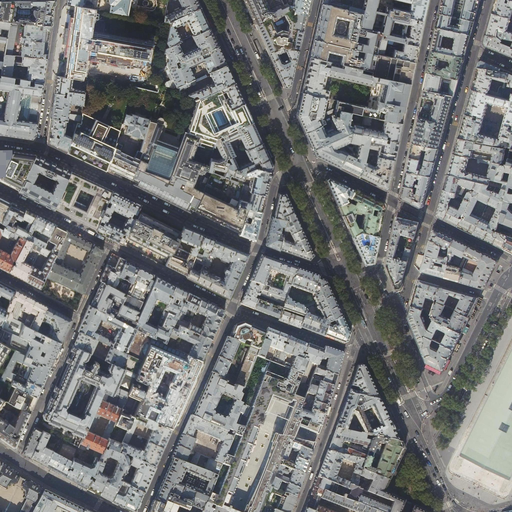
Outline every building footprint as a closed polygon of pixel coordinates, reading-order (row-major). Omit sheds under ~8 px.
[(0,0),(0,20),(10,22),(17,22),(24,23),(51,26),(53,13),(54,0),(0,0)] [(127,15),(129,0),(109,0),(109,4),(110,4),(109,12),(127,15)] [(196,0),(177,0),(182,8),(167,15),(167,13),(165,14),(164,21),(168,22),(171,20),(200,7),(196,0)] [(285,0),(243,0),(247,9),(254,25),(286,10),(285,0)] [(285,0),(286,10),(291,8),(294,13),(306,15),(309,0),(285,0)] [(408,17),(423,21),(425,9),(427,0),(321,0),(321,4),(356,12),(359,13),(361,14),(358,27),(370,30),(374,13),(384,15),(380,32),(380,33),(379,38),(386,39),(387,39),(402,43),(404,31),(406,24),(408,17)] [(455,0),(442,0),(442,3),(439,14),(452,17),(455,0)] [(480,1),(477,0),(455,0),(452,17),(457,18),(474,22),(477,13),(480,1)] [(511,1),(508,0),(495,0),(495,5),(492,14),(510,18),(511,11),(511,1)] [(321,4),(319,13),(315,33),(311,50),(309,57),(372,71),(375,54),(379,38),(380,33),(380,32),(370,30),(358,27),(361,14),(359,13),(357,18),(354,17),(356,12),(321,4)] [(93,9),(83,7),(74,5),(67,59),(65,78),(72,79),(83,80),(88,47),(93,48),(93,50),(148,61),(151,42),(96,32),(96,33),(89,32),(93,9)] [(205,17),(200,7),(171,20),(174,27),(181,24),(181,25),(183,24),(183,23),(187,21),(193,35),(209,28),(209,27),(206,19),(205,17)] [(291,8),(286,10),(254,25),(260,38),(267,53),(280,47),(298,51),(300,43),(303,30),(306,15),(294,13),(291,8)] [(451,25),(452,17),(439,14),(438,21),(437,28),(451,31),(454,32),(456,22),(455,21),(454,24),(453,23),(452,25),(451,25)] [(511,32),(507,31),(510,18),(492,14),(489,25),(486,35),(502,38),(511,40),(511,32)] [(408,17),(406,24),(410,25),(409,32),(404,31),(402,43),(417,46),(421,31),(423,21),(408,17)] [(472,31),(474,22),(457,18),(456,22),(454,32),(471,35),(472,31)] [(10,22),(0,20),(0,68),(2,69),(0,76),(12,77),(13,64),(28,66),(26,80),(29,80),(34,81),(43,83),(45,69),(46,59),(21,56),(12,55),(4,54),(3,61),(0,60),(0,42),(6,43),(10,22)] [(174,27),(171,20),(168,22),(170,22),(164,48),(177,42),(180,41),(174,27)] [(12,55),(17,22),(10,22),(6,43),(4,54),(12,55)] [(49,40),(51,26),(24,23),(24,28),(23,37),(21,37),(21,42),(23,42),(22,51),(21,51),(21,56),(46,59),(49,40)] [(214,38),(209,28),(193,35),(191,36),(196,47),(195,48),(195,47),(184,52),(184,53),(187,60),(218,46),(214,38)] [(450,37),(451,31),(437,28),(434,39),(432,51),(446,54),(447,48),(442,47),(441,45),(443,37),(445,36),(450,37)] [(471,35),(454,32),(451,31),(450,37),(454,38),(455,39),(454,48),(452,49),(447,48),(446,54),(464,58),(468,45),(471,35)] [(501,43),(502,38),(486,35),(485,35),(484,40),(483,43),(485,46),(501,53),(511,57),(511,43),(511,47),(501,43)] [(383,55),(386,39),(379,38),(375,54),(383,55)] [(402,43),(387,39),(386,44),(397,46),(397,48),(391,47),(390,51),(393,52),(392,57),(414,62),(415,59),(416,52),(417,46),(402,43)] [(182,53),(177,42),(164,48),(163,53),(166,53),(168,58),(166,65),(162,67),(160,67),(159,73),(166,70),(187,60),(184,53),(182,53)] [(218,46),(187,60),(166,70),(171,81),(174,88),(194,79),(189,67),(197,64),(198,66),(204,64),(208,73),(226,64),(222,55),(218,46)] [(290,87),(294,68),(298,51),(280,47),(267,53),(273,66),(283,88),(290,87)] [(464,58),(446,54),(432,51),(429,62),(427,73),(458,80),(461,70),(464,58)] [(383,55),(375,54),(372,71),(371,76),(376,77),(410,84),(412,73),(414,62),(392,57),(383,55)] [(372,71),(309,57),(308,62),(301,93),(326,99),(329,87),(328,86),(324,84),(324,80),(330,81),(331,81),(332,76),(368,85),(374,86),(375,82),(376,77),(371,76),(372,71)] [(477,68),(509,74),(509,72),(488,64),(481,61),(478,62),(477,64),(477,68)] [(230,74),(226,64),(208,73),(213,84),(187,95),(195,98),(194,101),(219,89),(234,82),(230,74)] [(26,80),(12,77),(0,76),(2,69),(0,68),(0,134),(32,139),(35,135),(36,131),(39,110),(42,90),(43,83),(34,81),(33,86),(31,85),(31,84),(29,83),(29,80),(26,80)] [(509,74),(477,68),(474,78),(471,89),(500,98),(500,97),(503,88),(505,89),(509,74)] [(456,89),(458,80),(427,73),(426,80),(424,90),(454,96),(456,89)] [(71,88),(72,79),(65,78),(56,76),(55,86),(54,93),(83,97),(84,90),(72,89),(73,88),(72,88),(71,88)] [(376,77),(375,82),(381,84),(376,108),(379,109),(377,118),(383,120),(401,123),(407,96),(410,84),(376,77)] [(196,84),(194,79),(174,88),(180,92),(184,91),(185,89),(196,84)] [(234,82),(219,89),(221,93),(225,92),(228,100),(227,100),(228,102),(226,103),(229,110),(244,103),(239,92),(234,82)] [(511,94),(511,92),(511,90),(505,89),(503,88),(500,97),(500,98),(471,89),(468,101),(464,114),(483,120),(488,102),(507,108),(503,125),(511,127),(511,126),(511,94)] [(224,98),(223,96),(221,93),(219,89),(194,101),(190,113),(192,113),(193,112),(200,115),(196,125),(189,122),(190,121),(187,120),(184,131),(199,136),(196,145),(200,146),(202,137),(206,138),(205,144),(209,145),(208,149),(213,150),(214,145),(215,139),(252,122),(250,116),(245,106),(244,103),(229,110),(226,103),(224,98)] [(448,116),(454,96),(424,90),(420,108),(416,124),(444,132),(448,116)] [(50,118),(66,121),(77,123),(81,124),(82,118),(82,116),(68,113),(69,103),(82,105),(83,97),(54,93),(52,106),(50,118)] [(326,99),(301,93),(299,101),(296,115),(300,123),(304,133),(320,125),(318,120),(318,119),(319,119),(320,118),(321,118),(321,117),(322,116),(322,115),(332,117),(336,118),(337,118),(339,110),(364,116),(372,117),(377,118),(379,109),(376,108),(361,105),(361,106),(337,101),(336,107),(325,105),(326,99)] [(349,124),(348,124),(349,119),(355,120),(354,122),(362,124),(364,116),(339,110),(337,118),(336,118),(332,120),(336,129),(327,134),(325,134),(323,130),(321,125),(320,125),(304,133),(307,140),(312,150),(350,132),(360,134),(361,127),(353,125),(353,126),(350,125),(349,124)] [(81,124),(77,123),(72,137),(66,153),(72,155),(92,165),(105,171),(107,168),(116,141),(120,131),(82,113),(82,116),(82,118),(81,124)] [(135,136),(135,137),(136,137),(137,137),(138,138),(138,137),(143,139),(149,121),(150,115),(148,115),(147,119),(131,114),(131,115),(126,114),(122,123),(128,125),(125,133),(131,135),(131,136),(132,136),(132,135),(133,136),(134,136),(135,136)] [(511,126),(511,127),(503,125),(499,139),(479,133),(483,120),(464,114),(461,126),(457,138),(475,141),(476,142),(477,140),(478,140),(478,138),(479,138),(478,142),(511,148),(511,147),(511,126)] [(372,121),(372,117),(364,116),(362,124),(361,127),(366,128),(366,126),(369,126),(371,121),(372,121)] [(137,183),(136,185),(187,210),(188,207),(194,210),(202,192),(192,187),(197,173),(199,173),(201,173),(202,173),(204,172),(205,171),(205,170),(207,171),(209,165),(191,159),(196,145),(199,136),(184,131),(178,147),(158,139),(159,136),(160,137),(162,130),(161,130),(164,121),(163,121),(163,120),(163,119),(162,118),(162,117),(161,117),(160,117),(159,117),(158,117),(158,118),(157,118),(157,119),(156,123),(149,121),(143,139),(140,151),(142,152),(131,180),(137,183)] [(64,133),(66,121),(50,118),(49,131),(47,144),(57,148),(66,153),(72,137),(64,133)] [(399,133),(401,123),(383,120),(381,131),(366,128),(361,127),(360,134),(369,136),(385,139),(387,139),(397,142),(399,133)] [(215,139),(214,145),(215,145),(221,157),(217,159),(211,157),(209,165),(207,171),(212,172),(213,169),(225,172),(229,157),(232,156),(234,155),(228,141),(240,136),(246,150),(262,142),(257,132),(252,122),(215,139)] [(441,141),(444,132),(416,124),(414,135),(412,143),(426,146),(439,149),(441,141)] [(348,142),(350,132),(312,150),(313,153),(315,156),(326,162),(338,168),(346,153),(340,150),(334,148),(348,142)] [(369,136),(360,134),(350,132),(348,142),(359,145),(356,157),(346,153),(338,168),(348,172),(358,177),(365,162),(366,154),(365,154),(366,150),(366,148),(369,136)] [(385,139),(369,136),(366,148),(378,150),(377,157),(394,160),(395,152),(397,142),(387,139),(386,144),(384,143),(385,139)] [(474,143),(475,141),(457,138),(455,146),(453,154),(469,157),(475,158),(475,156),(472,155),(473,149),(493,153),(491,162),(506,165),(507,161),(503,160),(506,148),(474,143)] [(131,180),(142,152),(140,151),(137,150),(134,157),(119,150),(122,144),(116,141),(107,168),(119,174),(131,180)] [(237,167),(232,156),(229,157),(225,172),(223,177),(228,179),(230,175),(238,179),(237,182),(241,184),(244,174),(245,173),(255,168),(259,166),(260,167),(259,169),(270,172),(272,165),(269,158),(266,151),(262,142),(246,150),(245,150),(249,161),(237,167)] [(422,160),(426,146),(412,143),(411,150),(409,157),(422,160)] [(437,157),(439,149),(426,146),(422,160),(435,163),(436,160),(437,157)] [(511,147),(511,148),(507,161),(506,165),(511,165),(511,166),(510,173),(508,182),(506,189),(499,221),(511,226),(511,147)] [(13,151),(1,149),(0,149),(0,176),(0,177),(13,151)] [(24,153),(13,151),(0,177),(0,176),(0,181),(7,185),(19,191),(35,155),(24,153)] [(369,155),(367,154),(366,154),(365,162),(358,177),(370,183),(384,190),(388,189),(391,174),(394,160),(377,157),(375,165),(373,166),(366,163),(369,155)] [(466,171),(465,171),(469,157),(453,154),(450,164),(447,174),(476,182),(489,185),(490,180),(503,183),(502,188),(506,189),(508,182),(502,180),(504,172),(510,173),(511,166),(511,165),(506,165),(491,162),(487,177),(469,172),(468,173),(467,172),(466,171)] [(46,160),(35,155),(19,191),(18,192),(44,205),(54,210),(54,208),(70,171),(60,166),(46,160)] [(419,174),(422,160),(409,157),(408,165),(406,172),(419,174)] [(433,171),(435,163),(422,160),(419,174),(431,177),(433,171)] [(259,169),(255,168),(245,173),(244,174),(246,175),(246,176),(251,178),(249,186),(247,185),(247,184),(244,184),(243,184),(243,185),(242,190),(264,195),(265,195),(268,183),(269,178),(269,179),(271,172),(270,172),(259,169)] [(103,213),(112,191),(111,190),(109,193),(70,174),(72,172),(70,171),(54,208),(64,213),(82,222),(83,221),(96,227),(95,229),(96,230),(103,213)] [(246,214),(248,209),(236,206),(238,201),(242,190),(243,185),(241,184),(237,182),(228,179),(223,177),(212,172),(205,186),(230,198),(228,203),(227,204),(202,192),(194,210),(197,211),(200,213),(214,219),(228,226),(227,228),(239,233),(244,220),(246,214)] [(415,189),(419,174),(406,172),(405,179),(403,186),(415,189)] [(429,186),(431,177),(419,174),(415,189),(412,204),(415,205),(420,208),(423,206),(425,201),(429,186)] [(473,187),(476,182),(447,174),(445,182),(443,189),(455,193),(455,194),(462,198),(467,187),(470,188),(471,188),(472,188),(473,188),(473,187)] [(337,205),(346,201),(348,200),(353,189),(328,177),(325,179),(332,194),(337,205)] [(487,204),(496,186),(489,185),(476,182),(473,187),(473,188),(472,188),(471,188),(471,189),(473,189),(476,189),(476,192),(474,192),(472,191),(468,192),(465,199),(470,201),(458,226),(465,230),(473,234),(480,218),(487,204)] [(412,204),(415,189),(403,186),(402,193),(401,198),(405,201),(412,204)] [(506,189),(496,186),(487,204),(496,208),(496,210),(490,223),(480,218),(473,234),(482,238),(493,244),(496,238),(494,236),(493,234),(494,231),(496,231),(499,221),(506,189)] [(348,200),(346,201),(356,205),(354,212),(363,214),(361,226),(359,226),(358,228),(360,228),(362,232),(368,233),(371,234),(378,236),(380,222),(384,206),(382,203),(368,196),(353,189),(348,200)] [(455,197),(455,194),(455,193),(443,189),(439,203),(436,216),(439,217),(444,220),(451,206),(448,204),(451,197),(455,197)] [(262,203),(264,195),(242,190),(238,201),(236,206),(248,209),(259,211),(262,203)] [(135,202),(112,191),(103,213),(109,216),(109,215),(112,209),(118,212),(118,213),(119,214),(121,214),(122,214),(127,217),(124,222),(124,223),(130,226),(139,208),(141,204),(135,202)] [(282,216),(283,215),(293,211),(288,200),(285,192),(278,193),(276,203),(273,217),(281,219),(282,216)] [(455,194),(455,197),(457,198),(458,197),(459,197),(460,197),(461,197),(462,198),(462,199),(462,200),(464,201),(459,210),(451,206),(444,220),(451,223),(458,226),(470,201),(465,199),(462,198),(455,194)] [(0,222),(11,202),(1,197),(0,196),(0,222)] [(346,201),(337,205),(344,220),(351,236),(360,232),(362,232),(360,228),(358,228),(357,228),(353,219),(354,212),(356,205),(346,201)] [(18,206),(11,202),(0,222),(0,225),(10,231),(13,232),(16,226),(12,224),(12,223),(15,218),(19,220),(20,218),(25,209),(18,206)] [(175,226),(139,208),(130,226),(126,234),(127,235),(126,237),(140,244),(162,255),(165,256),(166,254),(170,256),(175,247),(177,242),(179,240),(179,238),(177,237),(182,230),(175,226)] [(16,226),(13,232),(24,238),(36,215),(29,211),(25,209),(20,218),(28,222),(25,227),(18,223),(16,226)] [(246,221),(244,220),(239,233),(239,235),(245,237),(255,241),(256,241),(258,229),(262,212),(261,212),(259,211),(248,209),(246,214),(252,216),(252,218),(250,218),(249,222),(248,222),(248,224),(246,224),(247,222),(246,221)] [(302,223),(296,210),(293,211),(297,219),(299,224),(302,223)] [(293,211),(283,215),(285,220),(286,220),(284,229),(287,230),(288,230),(290,233),(301,228),(299,224),(297,219),(293,211)] [(107,220),(109,215),(109,216),(103,213),(96,230),(96,231),(114,240),(121,244),(124,238),(120,236),(122,233),(126,235),(126,234),(130,226),(124,223),(124,222),(121,228),(107,220)] [(40,217),(36,215),(24,238),(26,239),(35,243),(47,220),(40,217)] [(285,220),(281,219),(273,217),(272,216),(268,231),(283,234),(284,229),(286,220),(285,220)] [(394,232),(391,244),(398,245),(400,237),(408,239),(408,240),(406,247),(411,249),(412,246),(419,222),(408,219),(397,217),(394,232)] [(49,221),(47,220),(35,243),(42,247),(44,248),(48,240),(55,226),(56,225),(49,221)] [(10,231),(0,225),(0,234),(7,237),(7,236),(10,231)] [(57,227),(55,226),(48,240),(55,244),(52,252),(56,254),(66,232),(57,227)] [(184,226),(182,230),(177,237),(179,238),(179,240),(194,246),(193,248),(191,248),(189,253),(195,255),(203,234),(193,230),(184,226)] [(301,228),(290,233),(293,241),(292,242),(283,238),(282,237),(279,249),(290,253),(309,259),(313,255),(307,240),(301,228)] [(449,247),(454,238),(444,234),(433,228),(428,244),(425,256),(437,259),(436,261),(447,264),(447,262),(448,261),(449,251),(447,256),(443,256),(438,255),(441,246),(445,249),(445,248),(446,249),(447,248),(447,247),(447,246),(449,247)] [(66,232),(56,254),(43,283),(48,285),(50,279),(83,294),(85,290),(93,270),(103,249),(103,248),(93,243),(93,244),(83,239),(67,230),(66,232)] [(24,238),(13,232),(10,231),(7,236),(17,241),(10,255),(0,249),(0,267),(9,272),(26,239),(24,238)] [(282,237),(283,234),(268,231),(267,237),(265,244),(265,245),(272,248),(279,250),(279,249),(282,237)] [(508,236),(496,231),(494,231),(493,234),(494,236),(496,238),(493,244),(497,246),(503,248),(508,236)] [(367,235),(368,233),(362,232),(360,232),(351,236),(358,250),(364,263),(372,262),(375,250),(378,236),(371,234),(371,236),(367,235)] [(214,239),(207,236),(203,234),(195,255),(194,256),(206,261),(214,239)] [(511,237),(508,236),(503,248),(504,249),(511,253),(511,237)] [(461,242),(454,238),(449,247),(449,251),(448,261),(447,262),(450,262),(453,255),(454,255),(454,253),(457,255),(455,260),(454,260),(453,263),(458,265),(468,245),(461,242)] [(42,247),(35,243),(26,239),(9,272),(12,274),(19,277),(24,280),(32,266),(22,261),(25,254),(27,255),(28,252),(32,253),(33,251),(35,253),(36,252),(39,253),(42,247)] [(239,250),(223,243),(214,239),(206,261),(194,256),(186,276),(186,277),(229,299),(229,298),(239,276),(249,254),(239,250)] [(398,245),(391,244),(389,254),(387,265),(391,275),(396,289),(400,289),(404,273),(409,255),(411,249),(406,247),(403,256),(401,259),(394,257),(398,245)] [(483,253),(468,245),(458,265),(457,267),(462,268),(463,266),(463,267),(467,260),(466,259),(467,257),(473,261),(476,263),(477,262),(477,263),(478,264),(473,274),(472,274),(472,273),(468,272),(468,273),(462,271),(459,282),(483,289),(491,273),(498,260),(483,253)] [(43,283),(56,254),(52,252),(44,248),(42,247),(39,253),(44,256),(46,257),(49,258),(47,260),(46,260),(45,263),(45,264),(42,271),(33,267),(34,265),(33,265),(32,266),(24,280),(31,284),(40,288),(43,283)] [(182,250),(175,247),(170,256),(169,257),(165,265),(170,268),(186,276),(194,256),(195,255),(189,253),(182,250)] [(112,253),(103,272),(100,280),(101,281),(126,294),(127,291),(127,290),(126,288),(128,283),(123,280),(124,279),(118,276),(125,260),(121,258),(116,256),(113,254),(113,253),(112,253)] [(249,281),(250,282),(263,286),(261,291),(286,299),(288,293),(290,286),(297,268),(276,261),(261,255),(260,256),(254,269),(249,281)] [(448,265),(447,264),(436,261),(437,259),(425,256),(420,271),(444,277),(448,265)] [(131,283),(138,267),(132,263),(125,260),(118,276),(124,279),(124,278),(123,278),(125,273),(129,276),(127,279),(126,279),(126,280),(131,283)] [(453,263),(450,262),(447,262),(447,264),(448,265),(444,277),(459,282),(462,271),(463,269),(462,268),(457,267),(458,265),(453,263)] [(147,271),(138,267),(131,283),(130,286),(127,291),(126,294),(120,306),(117,311),(114,317),(133,327),(156,278),(153,276),(154,275),(147,271)] [(307,271),(297,268),(290,286),(297,288),(296,289),(299,290),(300,289),(312,294),(318,278),(319,276),(307,271)] [(157,276),(156,278),(133,327),(138,329),(153,337),(157,327),(148,323),(159,300),(167,304),(175,285),(166,281),(157,276)] [(325,281),(318,278),(312,294),(315,295),(314,298),(317,307),(316,308),(317,310),(318,310),(318,311),(319,311),(323,318),(324,322),(328,323),(330,322),(342,317),(333,297),(325,281)] [(434,302),(435,300),(439,286),(418,280),(414,294),(411,305),(423,309),(424,306),(423,306),(425,299),(434,302)] [(0,294),(10,300),(15,289),(0,281),(0,294)] [(120,306),(126,294),(101,281),(101,282),(100,282),(96,293),(93,299),(90,305),(114,317),(117,311),(110,307),(112,303),(112,302),(111,301),(113,299),(116,301),(115,303),(115,304),(116,305),(118,306),(119,305),(120,306)] [(254,309),(261,291),(263,286),(250,282),(246,290),(240,304),(244,305),(254,309)] [(162,325),(168,327),(166,330),(157,326),(157,327),(153,337),(154,338),(156,335),(164,339),(163,341),(165,342),(174,322),(179,311),(187,292),(180,288),(175,285),(167,304),(165,308),(174,312),(173,315),(168,313),(162,325)] [(439,286),(435,300),(444,305),(449,294),(461,298),(455,310),(469,317),(474,308),(479,297),(439,286)] [(5,310),(9,312),(8,314),(9,315),(2,329),(18,337),(23,324),(36,331),(41,319),(47,306),(31,298),(15,289),(10,300),(6,309),(5,310)] [(282,309),(286,299),(261,291),(254,309),(266,314),(278,319),(279,319),(282,309)] [(194,295),(187,292),(179,311),(187,315),(189,309),(194,312),(195,310),(200,298),(194,295)] [(293,300),(288,293),(286,299),(282,309),(304,317),(300,327),(312,332),(324,336),(328,326),(328,323),(324,322),(323,318),(321,318),(306,313),(306,312),(307,311),(306,309),(305,310),(303,306),(291,302),(293,300)] [(200,298),(195,310),(206,315),(201,328),(194,325),(194,324),(190,322),(192,317),(187,315),(179,311),(174,322),(179,324),(187,327),(187,328),(211,339),(217,326),(224,310),(211,304),(200,298)] [(435,300),(434,302),(432,310),(431,311),(430,317),(439,322),(442,315),(441,315),(445,305),(444,305),(435,300)] [(83,318),(77,330),(79,331),(97,339),(110,346),(126,353),(129,347),(135,335),(138,329),(133,327),(114,317),(90,305),(89,305),(83,318)] [(423,309),(411,305),(409,312),(407,317),(413,330),(421,350),(425,336),(429,321),(426,320),(424,321),(421,314),(422,312),(426,314),(426,316),(428,317),(427,318),(430,319),(430,317),(431,311),(429,310),(423,309)] [(46,336),(61,343),(65,333),(71,320),(71,319),(66,316),(58,312),(51,308),(47,306),(41,319),(49,323),(50,327),(46,336)] [(282,309),(279,319),(278,321),(287,324),(300,329),(300,327),(304,317),(282,309)] [(465,326),(469,317),(455,310),(451,318),(449,317),(449,319),(442,315),(439,322),(461,333),(465,326)] [(46,336),(36,331),(23,324),(18,337),(2,329),(9,315),(8,314),(4,312),(0,322),(0,342),(8,347),(12,349),(14,350),(50,367),(53,361),(61,343),(46,336)] [(342,317),(330,322),(332,326),(331,327),(328,326),(324,336),(332,339),(344,344),(347,343),(348,339),(350,334),(346,326),(342,317)] [(439,322),(430,317),(430,319),(429,321),(425,336),(432,340),(437,329),(438,328),(446,332),(446,334),(441,344),(453,350),(457,342),(461,333),(439,322)] [(206,350),(211,339),(187,328),(187,327),(179,324),(174,322),(165,342),(165,344),(175,348),(180,337),(193,343),(188,354),(202,361),(206,350)] [(232,331),(229,338),(241,343),(243,344),(244,342),(247,340),(251,342),(249,346),(259,350),(266,332),(256,327),(243,322),(234,326),(232,331)] [(267,328),(266,332),(259,350),(256,356),(263,359),(267,348),(269,348),(269,347),(276,349),(271,362),(277,364),(288,336),(277,332),(267,328)] [(90,353),(97,339),(79,331),(76,338),(73,345),(90,353)] [(297,372),(308,344),(298,340),(288,336),(277,364),(297,372)] [(432,340),(425,336),(421,350),(423,356),(426,363),(443,371),(448,361),(453,350),(441,344),(439,343),(438,345),(438,346),(440,347),(437,353),(435,352),(433,345),(431,345),(432,340)] [(135,378),(136,379),(147,384),(145,389),(135,412),(172,428),(179,411),(202,361),(188,354),(175,348),(165,344),(165,342),(163,341),(154,338),(153,337),(139,368),(145,370),(144,372),(145,372),(143,376),(137,373),(136,374),(135,378)] [(241,343),(229,338),(226,337),(223,343),(219,353),(232,358),(235,351),(237,352),(240,347),(241,343)] [(482,348),(487,351),(491,342),(486,340),(482,348)] [(0,360),(8,347),(0,342),(0,360)] [(315,346),(308,344),(297,372),(312,378),(316,369),(317,365),(320,359),(324,350),(323,350),(315,346)] [(87,359),(90,353),(73,345),(72,348),(71,350),(67,359),(61,372),(57,382),(52,394),(46,408),(42,415),(42,416),(43,417),(43,418),(44,418),(44,419),(48,420),(47,421),(50,423),(50,424),(51,424),(52,423),(54,424),(53,425),(54,426),(55,425),(58,426),(58,425),(61,426),(61,427),(62,427),(62,428),(66,430),(67,429),(68,430),(69,429),(72,430),(71,432),(74,433),(74,434),(74,435),(75,435),(76,437),(75,437),(76,438),(75,439),(74,442),(74,443),(73,444),(77,448),(79,444),(87,425),(103,391),(112,394),(125,399),(129,390),(119,386),(119,384),(123,373),(125,369),(121,367),(109,362),(106,368),(107,371),(105,372),(97,368),(97,367),(97,366),(97,364),(98,364),(99,362),(94,360),(93,361),(92,361),(91,363),(90,363),(87,362),(88,360),(87,359)] [(246,345),(244,349),(248,350),(237,378),(228,374),(225,381),(244,389),(256,356),(259,350),(249,346),(246,345)] [(127,354),(126,353),(110,346),(104,359),(109,362),(121,367),(127,354)] [(324,350),(320,359),(322,359),(321,363),(323,363),(324,361),(325,361),(326,360),(327,361),(325,368),(317,365),(316,369),(337,376),(340,365),(344,353),(343,352),(333,349),(325,346),(324,350)] [(14,350),(0,378),(0,379),(11,385),(15,375),(16,375),(11,373),(17,360),(32,367),(26,380),(41,387),(45,377),(50,367),(14,350)] [(479,480),(504,492),(511,478),(511,475),(511,352),(477,424),(475,428),(462,454),(455,468),(479,480)] [(218,355),(217,357),(230,363),(232,358),(219,353),(218,355)] [(314,444),(292,440),(297,427),(317,435),(320,426),(309,422),(300,419),(297,417),(302,405),(312,379),(312,378),(297,372),(277,364),(271,362),(263,359),(256,356),(244,389),(239,402),(245,405),(242,414),(242,415),(244,416),(243,419),(244,419),(248,421),(248,422),(248,423),(249,423),(248,425),(239,422),(246,425),(243,432),(242,431),(241,433),(235,431),(234,434),(233,437),(229,446),(235,449),(233,454),(231,453),(230,454),(228,456),(225,455),(223,461),(227,463),(227,464),(227,465),(226,468),(225,467),(224,465),(222,465),(218,473),(224,475),(220,484),(215,481),(206,503),(215,507),(227,511),(228,511),(226,510),(229,503),(238,479),(246,460),(254,440),(262,418),(248,413),(257,391),(267,395),(275,398),(277,399),(277,401),(282,404),(283,402),(287,403),(292,405),(284,425),(281,433),(279,437),(276,437),(271,450),(269,453),(265,451),(260,463),(254,479),(247,497),(251,499),(258,501),(253,511),(250,511),(251,511),(244,507),(238,505),(235,511),(260,511),(263,505),(270,487),(274,478),(279,464),(287,445),(288,441),(290,442),(311,451),(314,444)] [(216,378),(225,381),(228,374),(229,371),(227,370),(230,363),(217,357),(213,366),(210,372),(217,375),(216,378)] [(371,382),(364,366),(360,364),(357,366),(352,380),(351,386),(356,387),(356,392),(349,390),(348,393),(380,401),(371,382)] [(337,376),(316,369),(312,378),(312,379),(319,382),(333,386),(335,382),(337,376)] [(126,374),(123,373),(119,384),(119,386),(129,390),(135,378),(136,374),(127,370),(126,374)] [(196,406),(191,416),(228,432),(234,434),(235,431),(237,425),(235,424),(239,414),(242,414),(245,405),(239,402),(244,389),(225,381),(216,378),(217,375),(210,372),(200,396),(196,406)] [(15,375),(11,385),(36,398),(39,392),(41,387),(26,380),(15,375)] [(115,424),(124,428),(125,428),(128,429),(135,412),(145,389),(141,387),(141,386),(141,385),(139,384),(138,384),(137,384),(136,385),(134,384),(136,379),(135,378),(129,390),(125,399),(115,424)] [(11,385),(0,379),(0,397),(5,400),(8,409),(14,406),(17,407),(20,409),(29,413),(33,405),(36,398),(11,385)] [(302,405),(311,409),(311,410),(325,415),(329,400),(333,386),(319,382),(312,379),(302,405)] [(115,424),(125,399),(112,394),(103,391),(87,425),(93,427),(97,418),(98,418),(100,414),(110,419),(102,437),(108,439),(109,437),(113,428),(114,425),(115,424)] [(343,408),(335,428),(351,431),(373,436),(398,441),(387,417),(380,401),(348,393),(343,408)] [(311,409),(302,405),(297,417),(300,419),(301,417),(302,418),(303,417),(309,419),(309,422),(320,426),(321,426),(323,421),(325,415),(311,410),(311,409)] [(15,445),(29,413),(20,409),(17,407),(16,410),(14,413),(10,410),(8,409),(8,410),(0,426),(0,437),(12,446),(13,446),(15,446),(15,445)] [(135,412),(128,429),(127,430),(132,433),(136,424),(136,423),(137,422),(152,429),(147,439),(164,447),(168,438),(172,428),(135,412)] [(233,437),(227,435),(228,432),(191,416),(190,416),(181,436),(171,458),(172,458),(195,467),(200,455),(191,451),(196,439),(192,437),(195,429),(222,441),(214,461),(209,458),(204,471),(214,475),(217,476),(218,473),(222,465),(223,461),(225,455),(229,446),(233,437)] [(93,427),(87,425),(79,444),(85,446),(85,445),(97,450),(94,457),(96,456),(100,458),(108,439),(102,437),(91,432),(93,427)] [(30,457),(38,440),(42,432),(34,428),(28,440),(22,453),(25,455),(27,456),(28,455),(30,457)] [(331,439),(327,450),(348,456),(365,460),(368,451),(373,436),(351,431),(335,428),(331,439)] [(128,442),(132,433),(127,430),(121,443),(119,449),(125,451),(132,455),(141,459),(142,457),(144,458),(144,460),(155,466),(159,457),(164,447),(147,439),(142,451),(141,450),(142,450),(141,449),(140,449),(140,450),(127,443),(128,442)] [(38,440),(30,457),(46,465),(52,449),(44,445),(48,436),(56,440),(57,437),(43,431),(42,432),(38,440)] [(397,463),(404,449),(404,448),(403,445),(401,442),(398,441),(373,436),(368,451),(397,463)] [(109,437),(108,439),(100,458),(87,487),(92,490),(99,494),(105,480),(118,486),(120,483),(121,480),(121,479),(121,478),(125,471),(128,463),(130,460),(128,460),(128,459),(128,458),(128,457),(127,456),(127,455),(126,455),(125,454),(124,454),(125,451),(119,449),(121,443),(109,437)] [(74,456),(77,448),(62,441),(57,452),(53,450),(53,449),(52,449),(46,465),(57,471),(65,476),(74,456)] [(290,442),(288,446),(287,445),(279,464),(304,474),(308,461),(312,451),(311,451),(290,442)] [(317,477),(343,487),(348,489),(349,484),(356,487),(360,475),(362,469),(363,467),(365,460),(348,456),(327,450),(322,463),(317,477)] [(397,463),(368,451),(365,460),(363,467),(365,468),(364,470),(389,480),(392,473),(396,465),(397,463)] [(144,460),(141,459),(132,455),(130,460),(128,463),(137,467),(136,469),(135,468),(135,469),(134,470),(135,470),(135,471),(132,478),(127,476),(128,472),(125,471),(121,478),(121,479),(121,480),(132,485),(135,486),(138,488),(144,491),(149,481),(152,474),(155,466),(144,460)] [(96,456),(94,457),(91,463),(90,464),(74,456),(65,476),(75,481),(87,487),(100,458),(96,456)] [(204,471),(195,467),(172,458),(163,479),(154,499),(164,503),(168,495),(171,489),(177,492),(190,497),(202,502),(203,499),(205,500),(204,502),(206,503),(215,481),(216,479),(213,478),(214,475),(204,471)] [(18,473),(2,463),(0,467),(0,485),(6,489),(6,487),(7,486),(8,485),(9,485),(10,484),(12,484),(13,485),(14,485),(14,484),(15,484),(16,483),(16,484),(17,484),(17,483),(19,478),(20,479),(20,478),(21,478),(18,477),(18,476),(17,476),(17,475),(17,474),(17,473),(18,473)] [(302,482),(305,475),(304,474),(279,464),(274,478),(281,481),(288,484),(300,489),(302,482)] [(364,470),(362,469),(360,475),(372,480),(368,488),(367,487),(366,491),(372,493),(387,499),(390,494),(384,490),(386,486),(389,480),(364,470)] [(322,490),(339,496),(343,487),(317,477),(315,481),(313,486),(322,490)] [(281,481),(274,478),(270,487),(277,490),(281,481)] [(29,481),(28,481),(26,481),(24,480),(24,481),(24,482),(22,485),(22,486),(23,488),(22,489),(23,490),(24,491),(25,492),(25,494),(25,496),(25,497),(24,498),(25,498),(27,499),(20,511),(32,511),(45,490),(29,480),(29,481)] [(118,486),(105,480),(99,494),(105,497),(112,500),(117,489),(118,486)] [(121,480),(120,483),(126,485),(123,491),(122,492),(122,491),(118,489),(118,490),(117,489),(112,500),(116,502),(123,506),(127,497),(129,491),(132,485),(121,480)] [(298,494),(300,489),(288,484),(284,493),(297,498),(298,494)] [(356,487),(349,484),(348,489),(345,499),(378,511),(427,511),(415,506),(410,504),(407,511),(400,511),(399,511),(404,501),(390,494),(387,499),(392,501),(390,508),(359,495),(360,493),(370,497),(372,493),(366,491),(356,487)] [(134,489),(135,486),(132,485),(129,491),(132,492),(129,498),(127,497),(123,506),(130,509),(135,511),(140,500),(144,491),(138,488),(137,490),(134,489)] [(310,496),(305,508),(315,511),(317,506),(319,500),(320,498),(322,490),(313,486),(310,496)] [(297,498),(284,493),(277,490),(270,487),(263,505),(279,511),(291,511),(292,509),(297,498)] [(168,511),(177,492),(171,489),(164,503),(154,499),(148,511),(168,511)] [(55,495),(45,490),(32,511),(53,511),(56,507),(57,507),(67,511),(82,511),(84,510),(84,509),(71,503),(55,495)] [(322,490),(320,498),(336,504),(353,510),(357,511),(378,511),(345,499),(339,496),(322,490)] [(184,511),(190,497),(177,492),(168,511),(184,511)] [(196,511),(198,509),(190,497),(184,511),(196,511)] [(204,502),(202,502),(190,497),(198,509),(196,511),(202,511),(206,503),(204,502)] [(212,511),(215,507),(206,503),(202,511),(212,511)]
